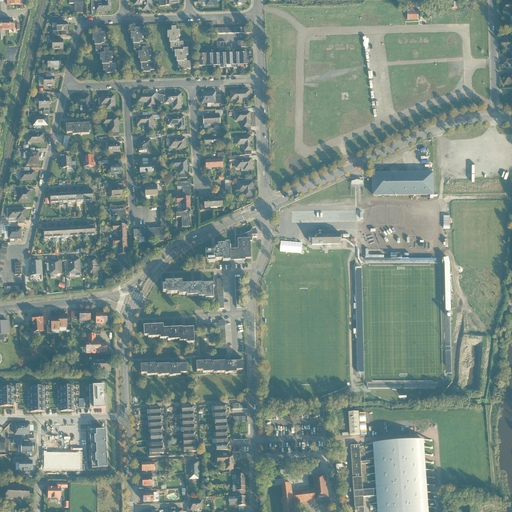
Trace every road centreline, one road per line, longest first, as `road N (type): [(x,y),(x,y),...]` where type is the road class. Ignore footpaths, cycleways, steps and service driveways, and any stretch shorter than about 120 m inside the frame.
road 1 (tertiary): [(264,206),(448,125),(494,118)]
road 2 (unknown): [(493,68),(467,67),(457,27),(300,31)]
road 3 (residential): [(255,511),(250,313)]
road 4 (residential): [(65,87),(26,254)]
road 5 (tertiary): [(147,278),(179,247),(264,206)]
road 6 (residential): [(125,85),(133,221)]
road 7 (residential): [(259,80),(264,206)]
